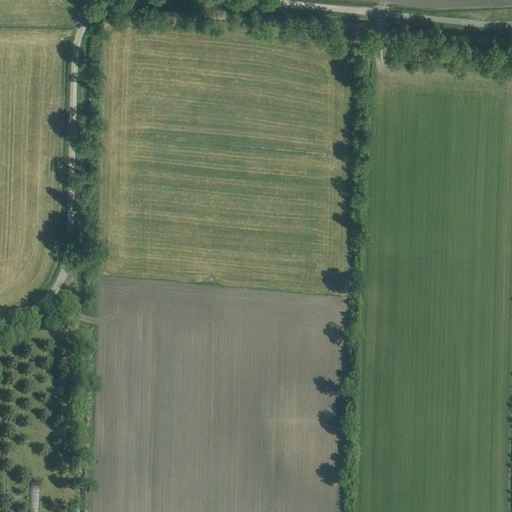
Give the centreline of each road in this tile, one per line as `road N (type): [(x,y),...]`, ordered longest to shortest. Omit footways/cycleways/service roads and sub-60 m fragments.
road 1 (unclassified): [(0,326),(41,304),(61,279),(75,47),(93,13),(117,0)]
road 2 (unclassified): [(239,0),(493,25)]
